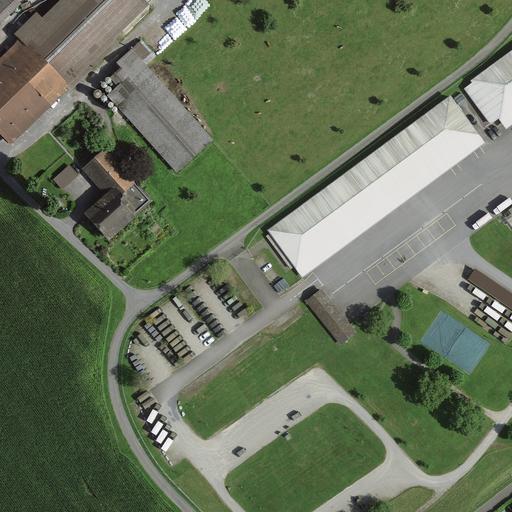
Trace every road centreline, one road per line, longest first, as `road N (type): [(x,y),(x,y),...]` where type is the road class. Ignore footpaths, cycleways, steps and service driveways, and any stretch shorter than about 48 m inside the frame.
road 1 (track): [(511,26),(296,194),(139,301),(119,331),(113,363),(124,427),(190,511)]
road 2 (track): [(0,164),(139,301)]
